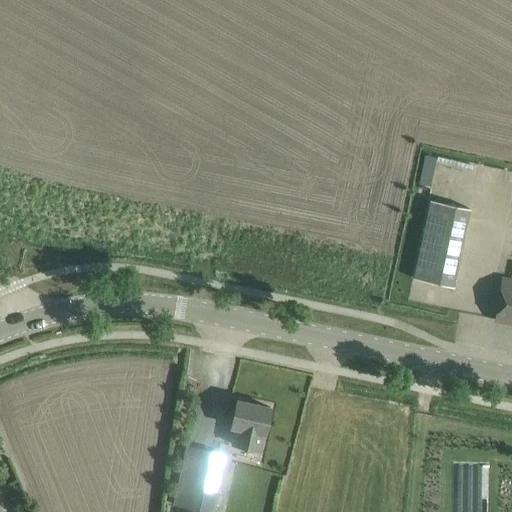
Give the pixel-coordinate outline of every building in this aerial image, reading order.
[(175,0),(158,99),(245,114),(251,78),(383,101),(400,0),(175,0)] [(476,164),(504,5),(473,0),(420,0),(405,89),(384,85),(382,96),(398,99),(389,149),(476,164)] [(430,200),(413,278),(452,286),(469,208),(430,200)] [(511,280),(502,278),(498,299),(494,318),(511,321),(511,280)] [(237,400),(231,427),(234,428),(231,443),(260,450),(270,407),(237,400)] [(209,511),(211,511),(221,473),(225,454),(198,448),(184,506),(209,511)]
